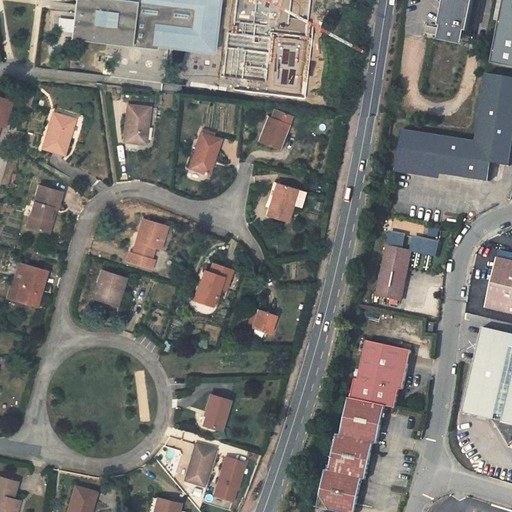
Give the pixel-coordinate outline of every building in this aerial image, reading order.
[(218,39),(222,17),(223,0),(143,0),(143,2),(136,1),(136,0),(85,0),(85,5),(80,4),(78,19),(74,19),(71,38),(76,38),(77,34),(131,41),(135,12),(160,15),(155,45),(216,54),(218,39)] [(85,0),(76,0),(75,12),(74,19),(78,19),(80,4),(85,5),(85,0)] [(236,0),(234,23),(231,34),(226,34),(223,76),(267,82),(266,90),(305,96),(310,38),(307,38),(311,0),(236,0)] [(473,0),(446,0),(441,25),(468,30),(473,0)] [(511,0),(502,0),(490,63),(511,66),(511,0)] [(77,34),(76,38),(155,50),(155,45),(160,15),(135,12),(131,41),(77,34)] [(468,30),(441,25),(438,39),(465,44),(468,30)] [(465,44),(438,39),(426,93),(454,98),(465,44)] [(511,78),(487,74),(477,142),(402,130),(395,172),(411,174),(412,169),(490,181),(492,163),(509,166),(511,149),(511,78)] [(12,100),(0,96),(0,103),(10,107),(12,100)] [(0,125),(4,127),(10,107),(0,103),(0,125)] [(150,108),(128,106),(124,142),(145,144),(150,108)] [(259,141),(279,148),(291,116),(273,110),(270,118),(267,118),(259,141)] [(53,112),(42,149),(65,155),(75,119),(53,112)] [(201,133),(214,137),(215,133),(202,129),(201,133)] [(214,137),(201,133),(189,168),(209,174),(220,139),(214,137)] [(50,154),(43,152),(40,161),(47,163),(50,154)] [(276,184),(266,215),(288,221),(293,204),(300,206),(304,192),(276,184)] [(26,227),(45,232),(52,208),(56,209),(57,209),(62,193),(38,186),(26,227)] [(45,232),(48,233),(56,209),(52,208),(45,232)] [(142,219),(134,249),(132,254),(129,253),(127,262),(151,268),(154,259),(151,258),(154,247),(160,249),(167,226),(142,219)] [(439,238),(439,227),(425,227),(424,238),(439,238)] [(404,235),(389,232),(387,246),(402,249),(404,235)] [(435,255),(438,242),(413,237),(411,251),(435,255)] [(402,249),(387,246),(376,294),(401,300),(411,251),(402,249)] [(511,252),(499,250),(486,307),(511,312),(511,252)] [(38,289),(41,290),(44,291),(45,288),(42,287),(47,271),(25,266),(18,264),(14,277),(7,298),(33,306),(38,289)] [(201,281),(194,300),(213,306),(219,288),(225,290),(232,270),(212,264),(209,272),(206,282),(201,281)] [(93,298),(117,306),(125,279),(101,271),(93,298)] [(206,282),(209,272),(204,271),(201,281),(206,282)] [(251,317),(248,327),(269,334),(275,315),(258,309),(254,318),(251,317)] [(511,334),(482,327),(463,411),(494,419),(495,412),(503,414),(500,428),(510,444),(511,443),(511,334)] [(355,378),(350,398),(385,406),(395,408),(399,388),(403,388),(412,349),(366,340),(358,379),(355,378)] [(203,424),(221,429),(229,401),(209,395),(205,410),(207,411),(203,424)] [(350,398),(349,398),(340,435),(337,434),(328,471),(325,470),(320,495),(329,511),(335,511),(354,511),(362,479),(365,479),(374,443),(377,443),(385,406),(350,398)] [(495,419),(500,428),(503,414),(495,412),(494,419),(495,419)] [(213,450),(196,445),(185,479),(203,485),(213,450)] [(241,462),(222,456),(211,494),(228,499),(232,487),(233,487),(241,462)] [(17,482),(0,477),(0,511),(16,511),(10,509),(13,500),(17,482)] [(90,511),(96,492),(75,486),(67,511),(90,511)] [(157,498),(153,511),(185,511),(178,510),(180,503),(157,498)] [(19,502),(13,500),(10,509),(16,511),(19,502)]
